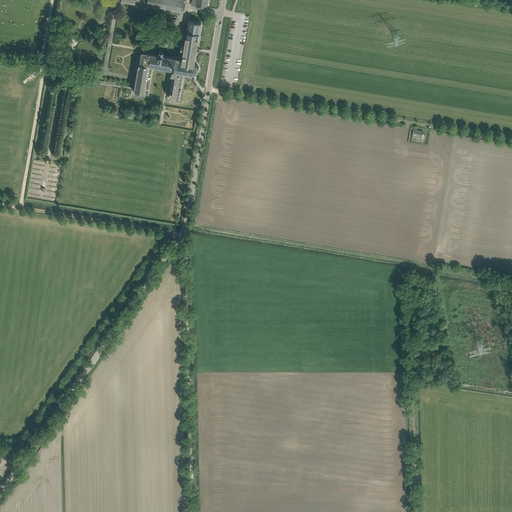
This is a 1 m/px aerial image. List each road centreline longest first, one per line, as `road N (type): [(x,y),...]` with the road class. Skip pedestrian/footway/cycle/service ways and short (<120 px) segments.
road 1 (unclassified): [(0,496),(189,224),(225,0)]
road 2 (track): [(511,284),(189,224)]
road 3 (track): [(195,511),(188,226)]
road 4 (track): [(0,56),(133,79)]
